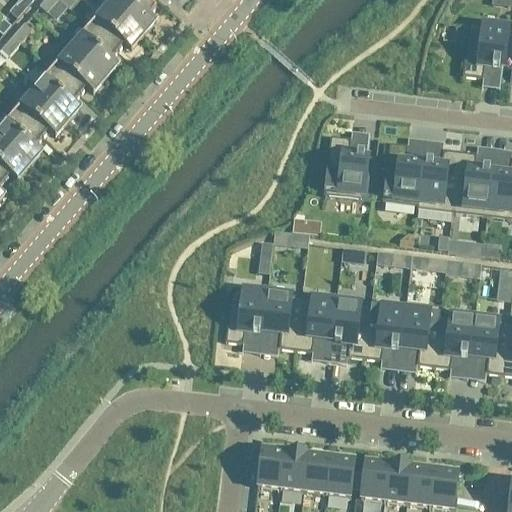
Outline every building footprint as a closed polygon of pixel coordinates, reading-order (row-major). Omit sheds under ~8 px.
[(25,12),(33,3),(29,0),(21,0),(17,5),(25,12)] [(46,16),(58,2),(55,0),(46,0),(39,9),(46,16)] [(156,10),(144,0),(113,0),(108,7),(143,38),(156,24),(149,18),(156,10)] [(17,21),(25,12),(17,5),(9,14),(17,21)] [(143,38),(108,7),(89,29),(118,54),(124,47),(130,53),(143,38)] [(0,35),(3,38),(11,28),(3,21),(0,24),(0,35)] [(20,46),(32,33),(24,26),(12,39),(20,46)] [(503,70),(508,31),(469,26),(462,80),(482,82),(484,68),(503,70)] [(118,54),(89,29),(71,50),(64,45),(105,81),(118,67),(111,61),(118,54)] [(9,59),(20,46),(12,39),(1,52),(9,59)] [(105,81),(64,45),(45,67),(80,98),(86,90),(93,96),(105,81)] [(80,98),(45,67),(44,68),(50,73),(32,94),(67,125),(80,111),(73,105),(80,98)] [(67,125),(32,94),(13,116),(42,141),(48,134),(55,140),(67,125)] [(42,141),(13,116),(0,130),(0,142),(29,169),(42,154),(36,148),(42,141)] [(362,203),(367,159),(348,157),(350,142),(330,140),(323,198),(362,203)] [(29,169),(0,142),(0,181),(4,185),(10,177),(17,183),(29,169)] [(417,210),(423,166),(405,163),(407,149),(389,147),(382,205),(416,210),(417,210)] [(452,216),(459,156),(442,154),(440,168),(423,166),(417,210),(416,210),(416,212),(452,216)] [(486,221),(492,174),(474,172),(476,158),(459,156),(452,216),(486,221)] [(367,159),(362,203),(370,204),(375,160),(367,159)] [(511,223),(511,162),(510,176),(492,174),(486,221),(511,223)] [(293,222),(292,236),(306,238),(308,224),(293,222)] [(274,235),(273,247),(280,248),(282,236),(274,235)] [(261,245),(260,256),(271,258),(272,247),(261,245)] [(342,251),(341,264),(348,265),(350,252),(342,251)] [(382,256),(381,268),(390,269),(391,257),(382,256)] [(447,264),(445,277),(459,279),(461,265),(447,264)] [(262,335),(267,296),(231,292),(224,345),(242,348),(244,333),(262,335)] [(295,354),(301,300),(267,296),(262,335),(280,338),(278,352),(295,354)] [(331,344),(336,304),(301,300),(295,354),(311,356),(313,342),(331,344)] [(364,362),(371,309),(336,304),(331,344),(349,346),(347,360),(364,362)] [(440,317),(441,317),(441,310),(405,306),(404,313),(405,313),(400,352),(418,354),(416,369),(433,371),(440,317)] [(405,313),(404,313),(371,309),(364,362),(380,364),(382,350),(400,352),(405,313)] [(469,361),(474,321),(441,317),(440,317),(433,371),(450,373),(451,358),(469,361)] [(502,379),(509,325),(474,321),(469,361),(487,363),(485,377),(502,379)] [(511,325),(509,325),(502,379),(511,380),(511,325)] [(285,454),(268,452),(261,451),(257,491),(280,493),(285,454)] [(303,496),(308,457),(285,454),(280,493),(303,496)] [(326,499),(331,460),(308,457),(303,496),(326,499)] [(349,502),(354,463),(331,460),(326,499),(349,502)] [(388,467),(365,464),(360,503),(383,506),(388,467)] [(406,508),(411,470),(388,467),(383,506),(406,508)] [(430,511),(434,472),(411,470),(406,508),(430,511)] [(430,511),(435,511),(452,511),(457,475),(434,472),(430,511)]
